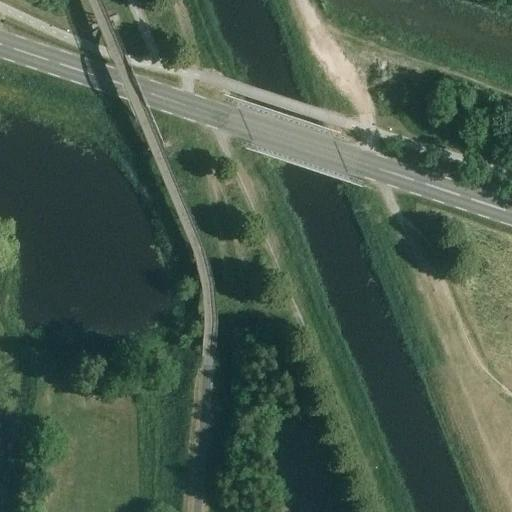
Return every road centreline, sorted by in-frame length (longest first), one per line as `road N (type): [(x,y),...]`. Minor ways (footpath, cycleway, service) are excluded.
road 1 (secondary): [(511,214),(0,45)]
road 2 (track): [(300,0),(324,55),(366,115),(370,153),(393,212),(511,489)]
